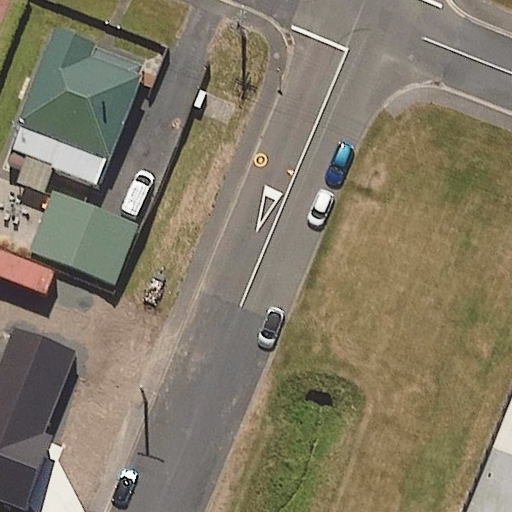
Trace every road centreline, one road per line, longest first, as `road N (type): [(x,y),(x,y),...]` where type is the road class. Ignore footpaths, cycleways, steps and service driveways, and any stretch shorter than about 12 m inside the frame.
road 1 (residential): [(155,511),(360,15)]
road 2 (residential): [(360,15),(511,75)]
